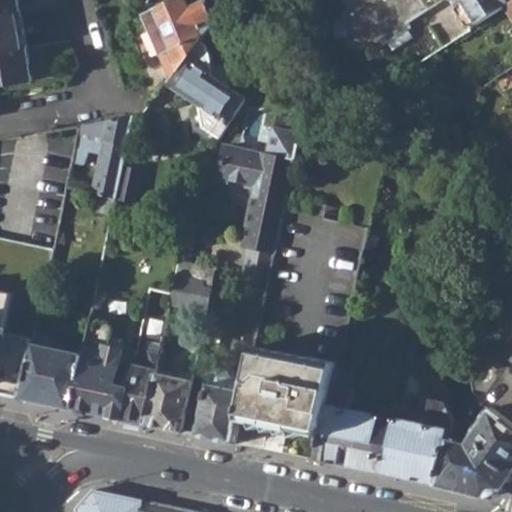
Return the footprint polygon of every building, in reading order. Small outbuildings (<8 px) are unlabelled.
[(0,0),(0,87),(32,81),(16,0),(0,0)] [(172,0),(140,15),(168,79),(217,18),(215,12),(209,15),(202,0),(196,0),(184,5),(181,0),(172,0)] [(511,0),(348,0),(346,2),(351,10),(347,14),(355,34),(366,45),(372,42),(377,50),(413,27),(409,22),(442,0),(451,0),(456,9),(464,4),(478,26),(505,8),(511,2),(511,0)] [(478,26),(464,4),(456,9),(470,30),(478,26)] [(162,86),(197,109),(205,129),(220,139),(246,100),(228,87),(215,90),(213,76),(208,46),(199,41),(168,79),(162,86)] [(511,68),(493,81),(502,95),(511,88),(511,68)] [(213,76),(215,90),(228,87),(213,76)] [(104,140),(95,184),(94,192),(114,195),(129,117),(108,120),(104,140)] [(95,139),(104,140),(108,120),(77,126),(74,149),(91,152),(95,139)] [(66,185),(94,192),(95,184),(67,178),(66,185)] [(236,421),(321,440),(329,407),(337,372),(367,230),(283,211),(242,392),(236,421)] [(52,251),(0,240),(0,293),(10,296),(11,292),(41,299),(52,251)] [(200,291),(209,294),(214,268),(179,260),(175,280),(201,285),(200,291)] [(0,394),(20,399),(32,344),(37,318),(41,299),(11,292),(10,296),(0,293),(0,394)] [(72,410),(120,420),(127,386),(115,383),(122,350),(108,346),(111,328),(107,322),(94,319),(88,324),(82,354),(72,410)] [(120,420),(142,425),(153,373),(160,343),(151,341),(150,346),(145,345),(140,366),(133,366),(127,386),(120,420)] [(20,399),(72,410),(82,354),(32,344),(20,399)] [(213,373),(211,385),(226,389),(229,376),(226,372),(217,370),(213,373)] [(329,407),(345,411),(352,375),(337,372),(329,407)] [(142,425),(181,433),(191,382),(153,373),(142,425)] [(242,392),(226,389),(211,385),(208,385),(196,436),(232,444),(236,421),(242,392)] [(424,429),(449,433),(452,420),(444,403),(431,400),(424,429)] [(316,462),(436,487),(447,440),(449,433),(424,429),(394,421),(345,411),(329,407),(321,440),(316,462)] [(511,425),(491,409),(465,444),(447,440),(436,487),(486,498),(503,493),(511,479),(511,425)] [(125,511),(128,497),(112,494),(98,491),(75,509),(76,511),(125,511)] [(193,511),(138,500),(128,497),(125,511),(193,511)]
